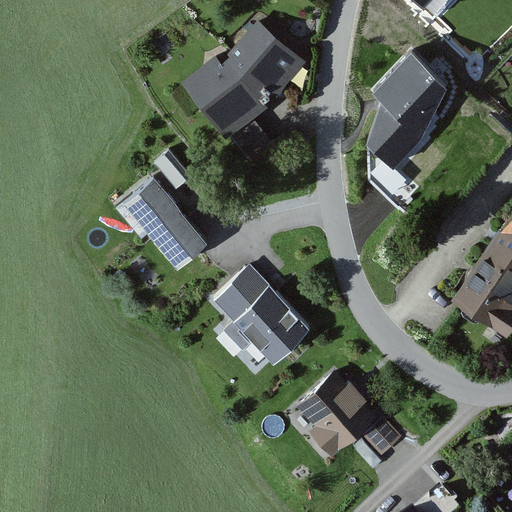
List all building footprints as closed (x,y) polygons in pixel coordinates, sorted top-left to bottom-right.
[(264,20),(197,83),(242,130),(309,66),(264,20)] [(447,89),(410,53),(372,93),(380,105),(367,148),(394,171),(418,146),(447,89)] [(179,174),(194,164),(173,135),(159,145),(179,174)] [(162,171),(125,203),(186,274),(224,242),(162,171)] [(511,318),(511,215),(457,301),(504,331),(511,318)] [(245,256),(208,293),(280,365),(317,328),(245,256)] [(341,362),(303,399),(353,449),(390,412),(341,362)]
